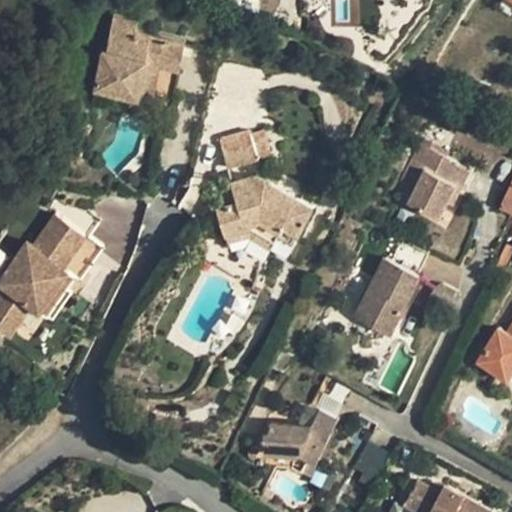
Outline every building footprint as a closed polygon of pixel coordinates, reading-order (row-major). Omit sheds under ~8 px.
[(212,28),(134,11),(129,31),(120,30),(112,74),(160,85),(169,51),(205,58),(212,28)] [(267,126),(219,138),(226,169),(274,157),(267,126)] [(460,178),(431,161),(413,194),(443,209),(460,178)] [(340,198),(282,166),(256,173),(263,195),(239,202),(246,228),(271,222),(271,215),(278,212),(321,233),(340,198)] [(511,183),(503,202),(511,205),(511,183)] [(52,300),(57,303),(78,279),(70,272),(81,256),(96,266),(98,263),(106,268),(124,240),(75,204),(49,239),(43,235),(14,274),(25,279),(1,309),(30,330),(52,300)] [(422,268),(391,251),(359,308),(393,326),(422,268)] [(78,279),(57,303),(67,309),(96,266),(81,256),(70,272),(78,279)] [(511,368),(511,335),(501,329),(481,360),(507,375),(511,368)] [(262,435),(262,450),(295,449),(308,454),(314,457),(339,410),(309,397),(295,417),(270,417),(270,434),(262,435)] [(295,449),(262,450),(263,463),(285,460),(301,467),(308,454),(295,449)] [(417,482),(404,508),(412,511),(484,511),(486,508),(435,483),(431,490),(417,482)]
